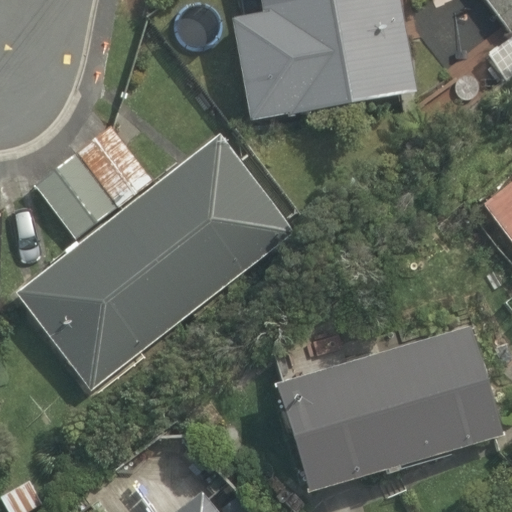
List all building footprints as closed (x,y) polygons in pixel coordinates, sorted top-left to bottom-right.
[(418,92),(402,0),(262,0),(266,14),(233,21),(252,123),(418,92)] [(34,188),(75,242),(153,182),(112,128),(34,188)] [(221,135),(17,294),(92,393),(295,233),(221,135)] [(511,183),(484,204),(511,240),(511,183)] [(472,328),(278,383),(310,494),(504,436),(472,328)] [(222,511),(204,488),(173,511),(222,511)]
